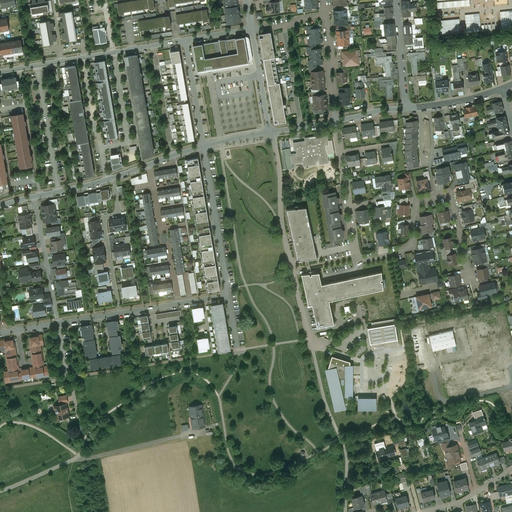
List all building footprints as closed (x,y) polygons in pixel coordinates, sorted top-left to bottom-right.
[(41,0),(37,0),(38,2),(36,3),(35,0),(37,12),(43,11),(41,0)] [(45,1),(44,0),(41,0),(43,11),(49,10),(49,13),(47,1),(45,1)] [(141,0),(138,0),(135,1),(137,10),(143,9),(141,0)] [(148,0),(141,0),(143,9),(149,8),(148,0)] [(408,0),(406,0),(401,0),(402,9),(410,8),(409,4),(408,0)] [(135,1),(128,2),(130,11),(137,10),(135,1)] [(236,2),(225,4),(227,15),(239,13),(239,9),(237,9),(236,2)] [(272,2),(269,3),(270,13),(280,12),(279,2),(272,2)] [(392,7),(384,8),(384,13),(379,13),(380,18),(382,18),(393,17),(392,7)] [(410,8),(402,9),(403,17),(410,16),(410,11),(410,8)] [(202,10),(195,11),(197,21),(203,20),(202,10)] [(340,11),(334,11),(335,15),(335,18),(347,17),(346,10),(340,11)] [(511,10),(500,11),(501,29),(511,28),(511,10)] [(195,11),(189,13),(190,22),(197,21),(195,11)] [(189,13),(182,14),(184,23),(190,22),(189,13)] [(239,13),(227,15),(229,25),(240,23),(239,16),(240,16),(239,13)] [(182,14),(176,15),(177,24),(179,24),(184,23),(182,14)] [(164,17),(158,18),(159,27),(166,26),(164,17)] [(347,17),(335,18),(336,22),(335,22),(336,26),(342,25),(348,24),(347,17)] [(158,18),(151,19),(153,28),(159,27),(158,18)] [(151,19),(145,20),(147,29),(153,28),(151,19)] [(440,20),(441,35),(461,33),(460,19),(440,20)] [(145,20),(138,21),(140,31),(147,29),(145,20)] [(394,23),(384,24),(385,36),(387,36),(395,35),(394,23)] [(415,24),(409,25),(403,25),(404,34),(412,34),(416,33),(416,29),(415,25),(415,24)] [(105,28),(93,30),(95,45),(100,44),(107,43),(105,28)] [(314,29),(309,29),(309,30),(309,36),(318,35),(318,32),(320,32),(320,31),(321,31),(321,30),(321,29),(320,29),(320,28),(314,29)] [(343,31),(337,32),(337,36),(338,37),(338,39),(349,38),(348,31),(348,30),(343,31)] [(271,32),(259,34),(263,59),(275,57),(271,32)] [(422,38),(412,39),(412,34),(404,34),(405,44),(414,43),(414,45),(419,44),(420,48),(423,48),(422,38)] [(318,35),(309,36),(310,43),(316,43),(321,42),(322,41),(322,40),(322,39),(321,39),(321,38),(319,38),(318,35)] [(395,35),(387,36),(387,40),(385,40),(385,39),(380,39),(380,41),(378,41),(378,46),(388,46),(388,49),(396,48),(395,35)] [(56,37),(43,40),(44,45),(53,44),(53,41),(56,41),(56,37)] [(245,37),(193,46),(198,74),(249,65),(248,55),(252,54),(249,40),(249,39),(249,38),(248,38),(247,37),(246,37),(245,37)] [(349,38),(338,39),(339,40),(338,41),(338,46),(345,45),(350,45),(350,44),(349,38)] [(314,49),(309,50),(310,57),(319,56),(318,53),(321,53),(321,52),(321,51),(321,50),(320,49),(314,49)] [(416,61),(414,61),(414,59),(425,58),(424,49),(416,50),(416,53),(408,53),(409,59),(411,59),(411,61),(412,73),(417,73),(416,61)] [(179,50),(170,52),(172,60),(172,63),(181,62),(179,50)] [(342,52),(342,57),(341,57),(342,61),(343,61),(343,66),(359,64),(357,50),(347,51),(342,52)] [(504,52),(496,53),(497,58),(498,58),(499,62),(500,67),(508,65),(507,60),(506,52),(506,51),(504,52)] [(383,54),(375,55),(376,60),(375,60),(375,61),(376,61),(376,63),(386,62),(386,65),(384,65),(385,76),(391,76),(390,64),(389,65),(389,62),(392,62),(391,56),(383,57),(383,54)] [(136,55),(126,57),(127,65),(125,65),(126,69),(128,68),(128,73),(139,71),(136,55)] [(319,56),(310,57),(311,64),(316,63),(322,63),(322,62),(322,61),(322,60),(321,60),(321,59),(319,59),(319,56)] [(105,60),(94,62),(97,80),(100,80),(100,82),(98,83),(104,118),(107,118),(107,120),(104,121),(107,139),(118,137),(105,60)] [(489,63),(482,65),(486,75),(491,73),(492,73),(493,73),(489,61),(488,61),(489,63)] [(508,65),(500,67),(502,76),(511,74),(509,65),(508,65)] [(457,67),(452,68),(454,83),(453,83),(454,92),(464,91),(463,82),(461,82),(461,79),(460,79),(459,71),(458,71),(458,66),(457,66),(457,67)] [(139,71),(128,73),(129,77),(127,77),(128,81),(130,81),(131,89),(132,88),(132,93),(133,101),(132,101),(132,105),(134,105),(134,109),(145,107),(142,92),(141,87),(142,87),(139,71)] [(322,71),(311,72),(311,76),(313,77),(313,81),(324,80),(323,77),(323,76),(322,71)] [(341,72),(336,73),(337,78),(338,78),(338,82),(342,82),(345,82),(346,81),(345,72),(341,72)] [(486,75),(484,75),(486,83),(494,81),(492,73),(491,73),(486,75)] [(478,74),(468,76),(470,85),(480,84),(478,74)] [(418,76),(410,77),(411,82),(413,82),(414,95),(419,95),(418,81),(426,81),(426,75),(418,76)] [(391,76),(385,76),(386,80),(378,80),(378,86),(386,85),(387,99),(393,99),(392,85),(394,85),(393,79),(391,79),(391,76)] [(8,79),(5,79),(4,78),(1,79),(3,91),(8,90),(12,89),(18,88),(17,85),(16,77),(14,78),(14,77),(8,78),(8,79)] [(447,80),(439,81),(439,79),(435,79),(436,92),(441,92),(441,91),(448,90),(448,91),(447,80)] [(324,80),(313,81),(313,84),(312,85),(313,89),(320,88),(324,88),(323,84),(324,83),(324,80)] [(362,81),(358,82),(358,84),(355,85),(356,89),(355,89),(356,98),(365,97),(364,88),(363,88),(362,81)] [(279,83),(268,85),(274,124),(286,122),(284,107),(286,106),(285,104),(283,104),(279,83)] [(343,93),(339,93),(340,96),(339,96),(340,102),(341,105),(345,104),(346,105),(348,105),(348,104),(349,104),(348,99),(349,98),(348,97),(348,95),(349,95),(349,94),(349,92),(343,93)] [(321,95),(313,96),(314,103),(326,102),(325,95),(321,95)] [(81,99),(70,101),(71,105),(72,105),(72,108),(71,108),(73,115),(74,115),(74,118),(73,119),(75,126),(76,129),(75,129),(76,137),(77,136),(78,140),(77,140),(77,143),(88,141),(81,99)] [(501,101),(492,104),(493,106),(494,111),(495,113),(503,111),(501,101)] [(145,107),(134,109),(135,114),(134,114),(134,118),(136,117),(137,125),(148,123),(145,107)] [(472,107),(467,108),(467,109),(464,110),(465,116),(466,119),(469,118),(470,118),(470,117),(473,117),(473,115),(477,114),(476,110),(476,107),(472,108),(472,107)] [(23,114),(12,116),(21,168),(32,166),(31,159),(32,159),(31,156),(30,156),(28,143),(29,143),(28,140),(27,140),(25,125),(26,124),(25,121),(24,121),(23,114)] [(458,114),(449,116),(450,121),(451,124),(452,124),(458,122),(459,122),(458,114)] [(504,116),(496,118),(496,120),(498,125),(498,128),(507,126),(504,116)] [(441,117),(433,118),(435,131),(443,129),(442,125),(443,125),(441,117)] [(416,120),(404,122),(405,127),(404,127),(405,133),(404,133),(405,139),(404,139),(405,145),(404,145),(404,151),(403,151),(406,168),(418,166),(415,149),(417,149),(416,143),(417,142),(416,137),(417,137),(416,131),(417,131),(416,126),(417,125),(416,120)] [(392,121),(379,123),(381,132),(394,130),(393,125),(392,121)] [(458,122),(452,124),(453,130),(454,136),(460,135),(458,122)] [(148,123),(137,125),(138,133),(137,133),(138,137),(139,137),(140,141),(150,139),(148,123)] [(373,124),(361,125),(363,135),(367,135),(367,136),(372,135),(375,135),(373,127),(373,124)] [(499,131),(491,133),(493,139),(509,135),(507,126),(498,128),(499,131)] [(355,127),(343,129),(344,139),(356,137),(357,137),(356,132),(355,127)] [(320,136),(305,138),(305,141),(293,143),(295,150),(297,150),(297,153),(291,154),(290,149),(282,150),(285,169),(293,168),(292,163),(303,162),(304,166),(316,164),(315,160),(319,159),(320,164),(328,163),(326,151),(325,151),(324,146),(328,145),(327,137),(321,138),(320,136)] [(150,139),(140,141),(141,145),(139,145),(140,149),(141,149),(143,157),(148,156),(149,156),(153,155),(150,139)] [(289,140),(282,141),(283,148),(291,147),(289,140)] [(511,146),(510,140),(502,142),(503,148),(504,151),(511,148),(511,146)] [(465,142),(457,144),(457,147),(458,147),(460,154),(467,153),(465,142)] [(457,147),(450,149),(453,159),(460,157),(460,154),(458,147),(457,147)] [(387,149),(381,150),(383,160),(387,159),(388,163),(393,162),(391,149),(391,148),(390,148),(387,148),(387,149)] [(450,149),(442,150),(445,161),(453,159),(450,149)] [(376,152),(365,154),(366,158),(366,163),(367,163),(367,164),(377,163),(376,152)] [(358,154),(347,156),(348,166),(359,164),(360,164),(359,159),(358,154)] [(121,156),(111,157),(113,170),(123,166),(121,156)] [(198,158),(185,160),(187,176),(201,174),(200,168),(199,164),(198,158)] [(442,158),(433,160),(435,166),(441,165),(444,164),(442,158)] [(455,165),(455,169),(457,174),(456,174),(458,182),(460,181),(460,182),(466,181),(466,180),(469,180),(468,177),(469,176),(468,172),(467,172),(466,167),(467,167),(466,162),(455,165)] [(441,168),(436,169),(438,175),(436,175),(438,184),(447,182),(447,181),(449,181),(448,176),(450,175),(448,166),(441,168)] [(176,168),(169,169),(170,177),(177,175),(176,168)] [(169,169),(161,170),(163,178),(170,177),(169,169)] [(161,170),(154,171),(155,179),(163,178),(161,170)] [(146,173),(131,179),(132,184),(148,181),(146,173)] [(201,174),(187,176),(190,191),(203,189),(202,183),(202,180),(201,174)] [(389,176),(381,177),(376,178),(377,186),(382,185),(383,190),(386,190),(387,195),(391,195),(390,190),(392,189),(389,176)] [(406,177),(398,179),(399,185),(400,185),(401,189),(405,188),(406,189),(410,188),(408,179),(408,177),(406,177)] [(424,177),(416,179),(419,191),(429,189),(427,181),(427,179),(425,179),(424,177)] [(363,181),(352,183),(354,193),(365,191),(363,181)] [(504,194),(511,192),(511,181),(502,184),(504,194)] [(7,183),(0,184),(0,195),(9,191),(8,190),(7,183)] [(179,187),(172,188),(173,196),(180,195),(179,187)] [(172,188),(165,190),(166,197),(173,196),(172,188)] [(100,189),(96,190),(97,192),(92,193),(94,202),(99,201),(98,200),(101,199),(100,191),(100,189)] [(100,191),(101,199),(110,198),(109,189),(100,191)] [(203,189),(190,191),(193,207),(206,205),(205,199),(204,195),(203,189)] [(465,190),(456,192),(459,202),(464,200),(465,201),(467,201),(468,199),(472,199),(470,189),(469,189),(465,190)] [(165,190),(157,191),(158,199),(166,197),(165,190)] [(335,192),(323,194),(324,198),(325,198),(326,206),(325,207),(327,214),(329,223),(328,223),(329,230),(330,230),(331,239),(330,239),(331,243),(343,241),(342,237),(340,237),(340,235),(344,234),(343,230),(339,230),(339,228),(341,228),(340,221),(338,221),(337,219),(341,218),(340,214),(337,214),(336,212),(338,212),(337,205),(335,205),(335,203),(338,202),(338,198),(334,198),(334,196),(336,196),(335,192)] [(92,193),(88,194),(88,193),(84,193),(85,195),(86,203),(89,202),(89,203),(94,202),(92,193)] [(150,193),(142,194),(143,203),(151,202),(150,193)] [(85,195),(76,197),(78,205),(86,204),(86,203),(85,195)] [(151,202),(143,203),(145,211),(152,209),(151,202)] [(49,205),(42,206),(43,214),(58,211),(55,211),(54,204),(49,205)] [(206,205),(193,207),(196,226),(209,224),(207,214),(207,211),(206,205)] [(400,205),(399,205),(397,205),(397,209),(399,209),(398,215),(408,215),(409,205),(407,205),(400,205)] [(384,206),(373,208),(373,211),(372,211),(373,219),(380,217),(380,218),(384,218),(385,218),(384,209),(385,209),(384,206)] [(182,207),(175,208),(176,216),(184,215),(182,207)] [(175,208),(168,209),(169,217),(176,216),(175,208)] [(306,208),(297,209),(295,209),(286,210),(297,259),(300,258),(301,260),(305,260),(306,260),(306,259),(308,259),(308,260),(317,259),(317,258),(313,241),(315,241),(314,237),(312,238),(306,208)] [(152,209),(145,211),(146,220),(154,219),(152,209)] [(168,209),(160,210),(162,218),(169,217),(168,209)] [(464,211),(462,211),(463,215),(462,216),(463,218),(464,219),(465,222),(473,220),(473,219),(474,218),(473,216),(472,215),(471,210),(471,209),(464,211)] [(58,211),(43,214),(44,222),(51,221),(56,220),(56,218),(55,212),(58,211)] [(366,211),(359,212),(360,217),(356,218),(357,223),(363,222),(363,223),(364,222),(364,221),(368,220),(366,211)] [(445,211),(438,213),(440,222),(449,220),(447,211),(445,211)] [(30,213),(18,216),(19,222),(30,220),(30,217),(30,213)] [(426,215),(420,217),(422,225),(430,224),(433,223),(431,215),(431,214),(426,215)] [(124,217),(117,218),(119,230),(126,229),(124,217)] [(117,218),(109,220),(111,231),(119,230),(117,218)] [(154,219),(146,220),(148,229),(155,228),(154,219)] [(30,220),(19,222),(21,229),(25,228),(31,227),(32,226),(31,223),(30,220)] [(96,221),(89,222),(90,230),(100,228),(100,226),(100,227),(98,220),(96,221)] [(209,224),(196,226),(199,245),(212,243),(211,237),(211,233),(210,233),(209,224)] [(430,224),(422,225),(420,226),(421,233),(428,231),(432,231),(432,230),(430,224)] [(404,225),(400,225),(399,229),(398,230),(398,233),(399,234),(407,235),(408,225),(404,225)] [(59,226),(47,228),(47,231),(46,232),(47,236),(55,235),(60,234),(59,234),(59,230),(60,228),(59,226)] [(480,228),(472,230),(472,233),(471,234),(471,235),(471,239),(472,238),(472,240),(476,239),(476,240),(485,237),(483,228),(483,227),(480,228)] [(100,228),(90,230),(91,238),(98,237),(101,236),(100,230),(101,230),(100,228)] [(155,228),(148,229),(149,238),(157,237),(155,228)] [(177,228),(170,230),(171,239),(179,238),(177,228)] [(390,246),(387,228),(374,231),(377,248),(390,246)] [(34,237),(23,239),(24,245),(21,245),(21,248),(30,247),(36,245),(34,237)] [(157,237),(149,238),(150,246),(158,244),(157,237)] [(179,238),(171,239),(173,248),(181,247),(179,238)] [(425,239),(423,239),(424,249),(430,248),(433,247),(431,238),(425,239)] [(451,238),(443,239),(445,247),(449,246),(450,248),(454,247),(451,238)] [(59,240),(51,242),(52,250),(65,248),(63,248),(62,245),(61,240),(59,240)] [(126,244),(121,244),(123,255),(130,254),(129,248),(128,243),(126,244)] [(212,243),(199,245),(199,248),(201,247),(203,257),(201,257),(202,260),(215,258),(214,252),(213,249),(212,243)] [(121,244),(114,246),(115,252),(115,257),(116,257),(123,255),(121,244)] [(100,246),(93,248),(93,251),(94,256),(105,254),(104,249),(103,249),(103,246),(100,246)] [(165,247),(156,248),(157,256),(167,254),(165,247)] [(181,247),(173,248),(174,257),(182,256),(181,247)] [(477,249),(472,250),(473,257),(485,254),(483,248),(483,247),(477,249)] [(156,248),(147,250),(147,255),(148,258),(157,256),(156,248)] [(431,250),(415,254),(421,284),(436,281),(438,281),(435,268),(429,270),(428,264),(434,262),(432,251),(432,250),(431,250)] [(32,252),(26,253),(27,255),(28,262),(30,261),(38,260),(37,251),(32,252)] [(64,254),(53,256),(54,264),(64,263),(66,262),(64,254)] [(105,254),(94,256),(94,260),(95,260),(95,263),(96,263),(102,262),(105,262),(105,258),(105,254)] [(451,255),(447,256),(447,257),(449,265),(457,263),(455,254),(451,255)] [(485,254),(473,257),(475,264),(480,263),(486,261),(485,254)] [(182,256),(174,257),(175,264),(183,263),(182,256)] [(215,258),(202,260),(204,276),(217,274),(216,268),(216,264),(215,258)] [(406,260),(396,262),(397,269),(407,267),(406,260)] [(183,263),(175,264),(177,274),(185,272),(183,263)] [(168,264),(159,266),(160,274),(170,272),(168,264)] [(150,268),(150,273),(151,275),(160,274),(159,266),(150,268)] [(127,268),(122,269),(123,278),(134,276),(132,267),(127,268)] [(41,271),(31,273),(31,272),(28,272),(27,268),(20,269),(21,274),(23,274),(25,280),(32,279),(32,281),(42,279),(41,271)] [(482,269),(477,270),(479,280),(489,278),(487,270),(486,268),(482,269)] [(57,270),(56,270),(57,278),(67,276),(66,269),(57,270)] [(104,272),(98,273),(99,282),(100,284),(109,282),(107,272),(104,272)] [(322,285),(319,273),(312,274),(311,274),(311,275),(310,275),(309,274),(308,274),(301,275),(302,275),(308,306),(312,305),(317,327),(317,328),(334,324),(329,301),(383,289),(383,290),(381,272),(322,285)] [(217,274),(204,276),(207,291),(207,292),(220,289),(219,283),(218,280),(217,274)] [(454,275),(448,276),(449,281),(450,280),(452,286),(460,284),(458,274),(454,275)] [(438,281),(436,281),(437,288),(444,286),(443,280),(438,281)] [(68,284),(57,286),(58,296),(64,295),(64,293),(65,293),(67,294),(68,292),(69,292),(70,295),(76,294),(75,291),(77,290),(75,282),(68,283),(68,284)] [(171,282),(162,284),(163,292),(173,290),(171,282)] [(494,283),(481,286),(482,292),(480,292),(481,296),(486,294),(496,292),(496,291),(498,290),(496,284),(495,284),(494,283)] [(162,284),(153,285),(154,293),(163,292),(162,284)] [(136,286),(123,288),(124,290),(122,290),(121,291),(121,292),(121,293),(122,293),(123,293),(123,296),(129,295),(137,294),(136,286)] [(38,288),(33,289),(33,290),(29,290),(31,298),(35,297),(36,298),(43,297),(43,295),(42,288),(39,289),(38,288)] [(458,291),(453,292),(453,293),(453,294),(453,297),(455,298),(455,302),(468,299),(469,298),(469,296),(468,295),(467,295),(466,289),(458,291)] [(98,292),(99,302),(107,301),(112,300),(110,290),(107,291),(98,292)] [(439,292),(431,293),(431,294),(432,298),(433,300),(440,298),(439,292)] [(429,294),(424,295),(424,296),(421,296),(416,297),(417,301),(418,301),(418,304),(417,305),(418,311),(424,309),(423,308),(431,307),(430,299),(432,298),(431,294),(429,295),(429,294)] [(75,301),(67,302),(68,309),(81,306),(80,300),(75,301)] [(222,303),(215,304),(215,305),(212,305),(214,316),(224,315),(222,303)] [(44,304),(33,306),(34,310),(32,312),(39,317),(40,315),(46,314),(44,307),(44,304)] [(200,307),(193,308),(195,319),(202,317),(204,317),(203,307),(200,307)] [(492,309),(471,315),(471,318),(493,313),(492,309)] [(493,313),(471,318),(473,325),(473,326),(507,318),(505,310),(493,313)] [(178,311),(155,315),(156,319),(179,315),(178,311)] [(148,315),(140,317),(141,324),(149,323),(148,315)] [(471,315),(451,319),(453,330),(473,325),(471,318),(471,315)] [(473,326),(466,327),(469,337),(464,338),(468,353),(468,354),(502,346),(511,343),(511,339),(511,335),(510,333),(507,318),(473,326)] [(225,319),(215,323),(220,351),(230,350),(225,319)] [(398,346),(394,319),(371,323),(372,327),(367,328),(370,344),(371,344),(372,350),(398,346)] [(451,319),(426,325),(429,336),(453,330),(451,319)] [(116,321),(107,322),(109,330),(110,333),(117,332),(116,329),(117,329),(116,321)] [(149,323),(141,324),(142,332),(150,330),(149,323)] [(91,324),(83,326),(84,334),(85,334),(86,337),(93,336),(92,333),(93,333),(91,324)] [(176,325),(169,327),(170,334),(178,333),(176,325)] [(418,328),(411,329),(419,373),(426,372),(418,328)] [(150,330),(142,332),(144,339),(147,339),(151,338),(150,330)] [(452,331),(429,337),(433,351),(456,346),(452,331)] [(117,335),(117,332),(110,333),(110,336),(109,336),(111,344),(119,342),(118,335),(117,335)] [(178,333),(170,334),(171,342),(179,341),(178,333)] [(39,344),(38,336),(30,337),(31,341),(29,341),(30,346),(32,346),(39,344)] [(93,336),(86,337),(86,340),(85,340),(86,347),(95,346),(94,339),(93,339),(93,336)] [(205,337),(198,338),(200,349),(207,348),(209,347),(208,337),(205,338),(205,337)] [(9,339),(4,340),(5,341),(6,348),(6,349),(14,348),(13,340),(9,340),(9,339)] [(179,341),(171,342),(172,351),(180,349),(179,341)] [(119,342),(111,344),(112,351),(112,350),(113,354),(120,352),(119,349),(121,349),(119,342)] [(167,343),(159,344),(161,352),(168,351),(167,343)] [(159,344),(152,346),(153,353),(161,352),(159,344)] [(95,346),(86,347),(87,354),(88,354),(89,357),(96,356),(95,353),(96,353),(95,346)] [(152,346),(144,347),(146,355),(153,353),(152,346)] [(502,346),(468,354),(468,353),(467,354),(468,357),(473,356),(473,358),(441,366),(445,384),(503,370),(500,358),(505,357),(502,346)] [(33,354),(32,354),(32,358),(33,357),(34,361),(42,359),(41,357),(42,357),(42,352),(41,353),(33,354)] [(15,353),(7,354),(8,358),(6,358),(7,363),(8,363),(8,365),(17,363),(16,360),(17,360),(17,357),(16,357),(15,353)] [(120,354),(112,356),(109,357),(110,363),(113,362),(113,363),(122,362),(120,354)] [(109,356),(101,358),(102,364),(102,365),(110,364),(110,363),(109,357),(109,356)] [(97,358),(89,359),(91,367),(99,366),(98,365),(102,364),(101,358),(97,359),(97,358)] [(339,360),(333,358),(330,369),(326,369),(335,410),(345,408),(346,411),(347,410),(345,402),(346,402),(346,396),(352,396),(352,386),(354,386),(354,380),(352,380),(352,365),(348,365),(348,363),(342,361),(343,359),(339,358),(339,360)] [(43,367),(35,369),(35,371),(36,376),(36,377),(40,376),(40,377),(44,377),(44,375),(43,369),(43,367)] [(26,368),(22,369),(22,372),(23,378),(23,379),(27,379),(27,378),(30,377),(29,369),(26,369),(26,368)] [(503,370),(445,384),(448,399),(507,385),(503,370)] [(10,372),(9,372),(9,373),(10,380),(11,382),(16,381),(16,379),(19,379),(18,373),(18,371),(10,372)] [(66,395),(58,397),(60,404),(60,405),(66,404),(65,403),(68,402),(66,395)] [(376,398),(358,398),(358,409),(366,409),(366,412),(374,412),(374,410),(368,410),(368,409),(376,409),(376,398)] [(60,405),(55,406),(58,419),(69,417),(66,403),(66,404),(60,405)] [(201,404),(189,407),(193,429),(205,427),(201,404)] [(479,419),(469,423),(473,434),(483,430),(481,426),(486,425),(482,413),(477,414),(479,419)] [(444,427),(441,428),(440,426),(436,427),(437,429),(432,430),(432,431),(431,433),(432,435),(434,436),(435,436),(436,440),(434,440),(435,440),(438,439),(448,437),(448,435),(447,434),(446,434),(444,428),(444,427)] [(511,439),(510,440),(510,441),(503,443),(504,449),(511,447),(511,439)] [(378,443),(375,444),(377,451),(385,449),(383,441),(378,443)] [(449,447),(444,448),(448,463),(450,462),(450,463),(454,462),(460,460),(456,445),(449,447)] [(377,451),(376,451),(379,459),(394,455),(392,447),(385,449),(377,451)] [(407,448),(401,450),(403,457),(409,455),(407,448)] [(496,453),(477,460),(479,465),(478,465),(480,471),(486,469),(486,468),(500,463),(498,458),(496,453)] [(454,462),(450,463),(450,462),(448,463),(446,463),(448,470),(447,470),(448,470),(455,466),(454,462)] [(466,462),(460,464),(461,470),(468,469),(466,462)] [(465,478),(454,481),(456,491),(468,488),(465,478)] [(507,486),(498,487),(497,487),(498,492),(499,497),(500,497),(499,495),(507,494),(507,495),(511,494),(511,486),(511,484),(506,485),(507,486)] [(443,486),(438,488),(441,496),(451,494),(448,485),(443,486)] [(432,489),(421,492),(423,501),(435,498),(432,489)] [(384,491),(371,495),(373,500),(374,500),(375,503),(387,499),(385,494),(384,491)] [(391,493),(385,494),(387,499),(388,499),(391,510),(395,509),(391,493)] [(361,495),(351,498),(354,508),(354,509),(357,508),(364,506),(361,495)] [(396,498),(395,498),(398,508),(404,506),(409,505),(406,495),(401,497),(396,498)] [(490,501),(480,503),(481,503),(482,511),(491,511),(492,511),(491,511),(489,501),(490,501)]
